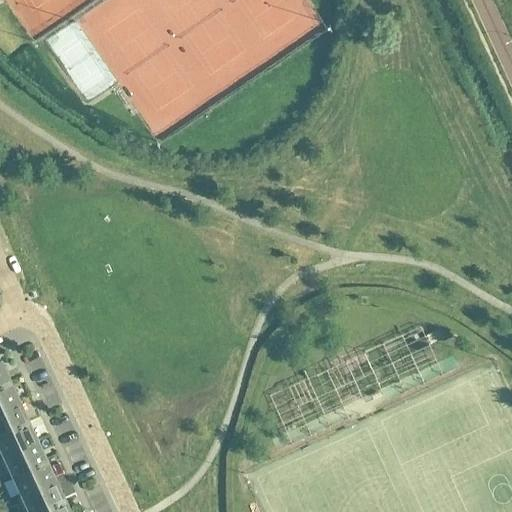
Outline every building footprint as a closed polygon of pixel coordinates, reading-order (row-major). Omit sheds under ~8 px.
[(0,385),(10,381),(0,361),(0,360),(0,385)] [(0,409),(19,401),(10,381),(0,385),(0,409)] [(0,433),(28,420),(19,401),(0,409),(0,433)] [(3,456),(37,440),(28,420),(0,433),(0,450),(2,455),(3,456)] [(46,459),(37,440),(3,456),(2,455),(0,455),(0,467),(5,479),(12,476),(12,475),(46,459)] [(55,479),(46,459),(12,475),(12,476),(20,494),(21,495),(55,479)] [(35,511),(64,499),(55,479),(21,495),(20,494),(14,497),(20,511),(35,511)] [(70,511),(64,499),(35,511),(70,511)]
